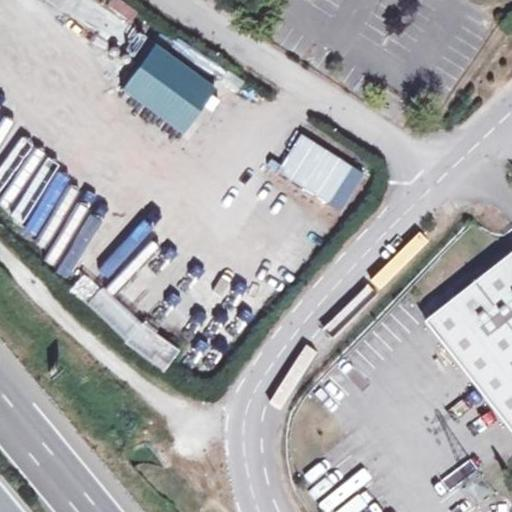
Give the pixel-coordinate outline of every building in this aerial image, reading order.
[(511,17),(501,27),(509,36),(511,32),(511,17)] [(214,89),(153,45),(120,91),(181,135),(214,89)] [(363,175),(300,135),(277,172),(340,212),(363,175)] [(511,258),(431,323),(511,425),(511,258)] [(70,291),(126,343),(141,327),(101,290),(100,290),(85,276),(70,291)] [(141,327),(126,343),(158,374),(174,358),(141,327)]
